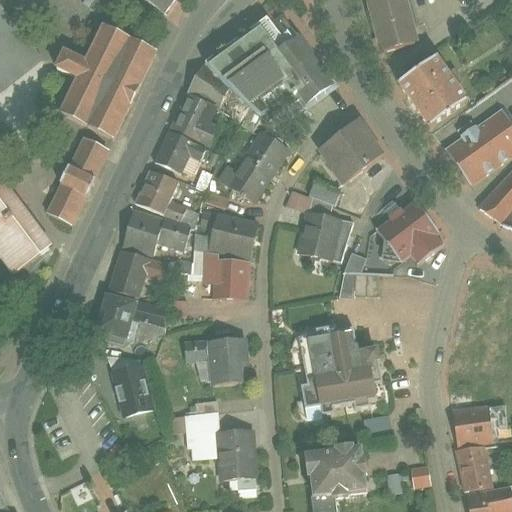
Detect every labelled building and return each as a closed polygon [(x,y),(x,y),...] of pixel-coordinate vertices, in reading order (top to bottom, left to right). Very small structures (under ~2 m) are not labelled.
[(0,0),(0,76),(37,47),(0,0)] [(148,0),(167,13),(177,0),(148,0)] [(372,0),(381,47),(413,41),(405,0),(372,0)] [(227,77),(270,120),(332,77),(283,7),(274,13),(269,6),(215,43),(203,54),(227,77)] [(114,132),(157,45),(103,19),(87,52),(62,40),(53,59),(78,72),(61,106),(114,132)] [(426,51),(393,74),(420,114),(454,91),(426,51)] [(227,77),(203,54),(184,87),(215,101),(227,77)] [(206,119),(215,101),(184,87),(168,121),(209,140),(217,124),(206,119)] [(511,135),(511,124),(495,101),(443,138),(466,169),(511,135)] [(347,182),(388,151),(364,119),(323,150),(347,182)] [(254,194),(288,140),(258,121),(234,160),(225,154),(215,169),(254,194)] [(166,123),(152,157),(178,168),(188,145),(204,153),(209,142),(166,123)] [(43,202),(72,216),(109,140),(80,126),(43,202)] [(149,162),(136,195),(178,211),(183,198),(170,193),(178,174),(149,162)] [(0,248),(14,267),(55,236),(0,163),(0,248)] [(511,177),(479,211),(502,228),(511,216),(511,177)] [(305,214),(310,200),(289,193),(285,207),(305,214)] [(133,201),(120,239),(151,249),(156,233),(179,240),(187,218),(133,201)] [(378,231),(404,264),(414,257),(420,265),(446,245),(439,236),(443,234),(417,201),(378,231)] [(207,242),(247,251),(256,212),(216,203),(207,242)] [(357,223),(309,213),(300,253),(344,263),(357,223)] [(511,216),(502,228),(511,233),(511,216)] [(119,241),(107,278),(134,286),(160,282),(169,256),(119,241)] [(245,254),(215,253),(213,289),(243,291),(245,254)] [(138,293),(105,284),(95,318),(158,336),(165,311),(136,302),(138,293)] [(248,373),(246,331),(208,333),(210,375),(248,373)] [(304,341),(314,405),(378,396),(376,384),(382,383),(377,348),(358,351),(357,343),(352,344),(350,334),(304,341)] [(145,367),(115,374),(126,419),(156,411),(145,367)] [(290,390),(296,412),(304,410),(298,388),(290,390)] [(185,451),(218,449),(217,422),(216,404),(183,406),(185,451)] [(491,406),(455,411),(460,448),(497,443),(491,406)] [(253,420),(217,422),(218,449),(219,471),(256,469),(253,420)] [(371,489),(365,446),(308,454),(314,498),(371,489)] [(489,446),(459,451),(468,494),(497,489),(489,446)] [(424,489),(424,471),(407,471),(407,489),(424,489)] [(472,511),(511,511),(511,488),(470,496),(472,511)] [(129,511),(125,502),(103,511),(129,511)]
